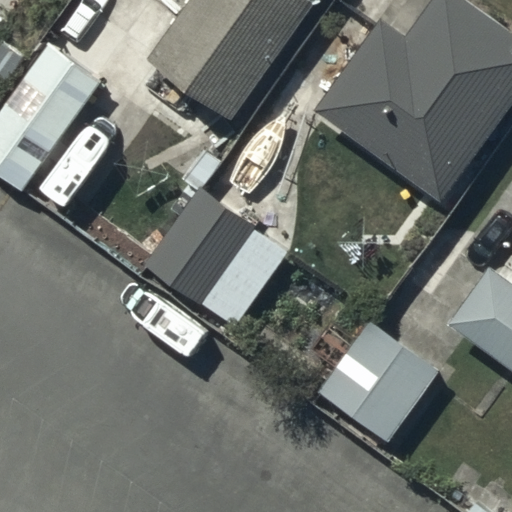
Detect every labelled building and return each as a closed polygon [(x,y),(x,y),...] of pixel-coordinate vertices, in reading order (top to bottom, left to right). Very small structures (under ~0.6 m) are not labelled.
[(194,0),(151,60),(237,122),(324,0),(194,0)] [(511,113),(511,30),(469,0),(439,0),(412,39),(385,19),(320,110),(449,201),(511,113)] [(31,57),(7,40),(0,50),(0,69),(14,80),(31,57)] [(103,80),(56,46),(0,123),(0,166),(27,185),(103,80)] [(224,163),(209,151),(188,178),(203,189),(224,163)] [(290,253),(205,190),(151,262),(236,325),(290,253)] [(511,279),(497,269),(457,326),(511,365),(511,279)] [(443,374),(374,322),(322,390),(390,442),(443,374)]
